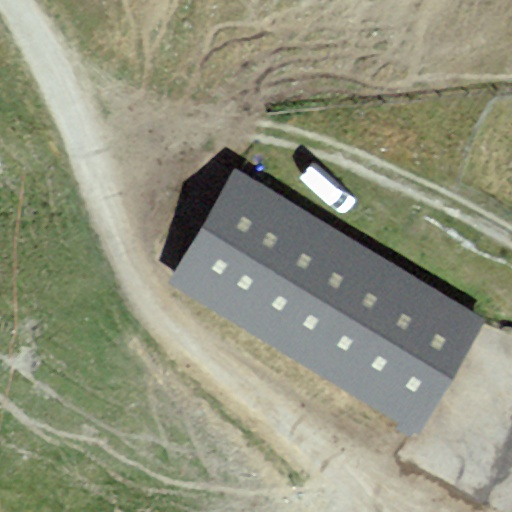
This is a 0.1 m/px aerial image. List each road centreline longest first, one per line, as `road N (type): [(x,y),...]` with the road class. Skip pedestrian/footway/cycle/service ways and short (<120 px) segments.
road 1 (track): [(345,491),(150,304),(7,0)]
road 2 (track): [(57,95),(208,114),(320,147),(407,181),(511,237)]
